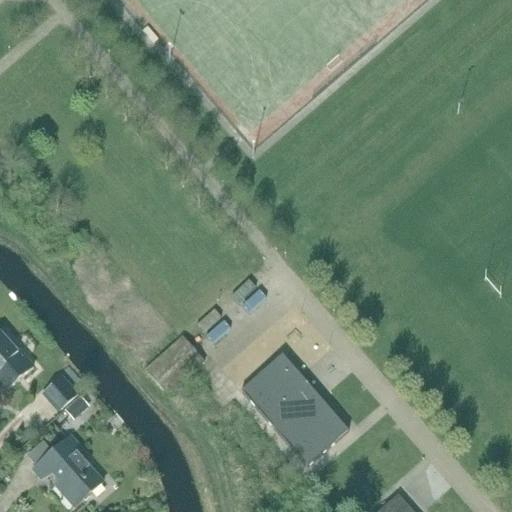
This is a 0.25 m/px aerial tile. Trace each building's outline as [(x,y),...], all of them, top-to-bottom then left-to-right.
[(22,166),(30,159),(13,140),(5,148),(22,166)] [(252,278),(232,291),(237,299),(257,286),(252,278)] [(210,326),(227,311),(219,303),(202,317),(210,326)] [(0,390),(5,396),(33,370),(0,332),(0,390)] [(167,399),(204,366),(180,339),(144,372),(167,399)] [(282,358),(241,394),(307,470),(348,434),(282,358)] [(59,415),(79,397),(63,379),(42,397),(59,415)] [(74,424),(90,410),(81,400),(65,414),(74,424)] [(83,466),(88,461),(71,441),(33,474),(42,484),(54,479),(80,508),(103,488),(83,466)] [(410,511),(398,497),(381,511),(410,511)]
